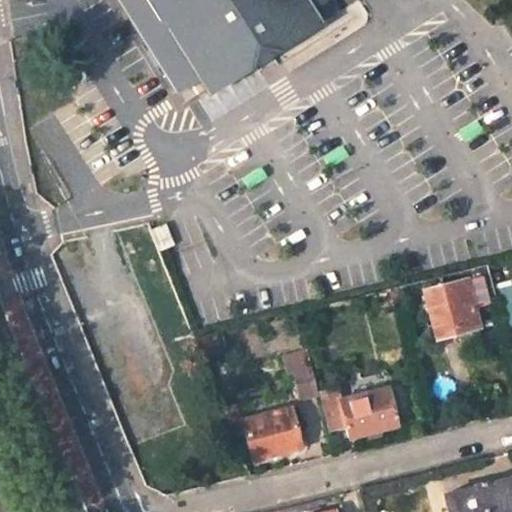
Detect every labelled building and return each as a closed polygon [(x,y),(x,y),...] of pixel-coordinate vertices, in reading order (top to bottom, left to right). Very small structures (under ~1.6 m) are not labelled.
[(320,0),(114,0),(173,93),(195,79),(307,9),(320,0)] [(307,9),(195,79),(204,94),(316,24),(307,9)] [(171,248),(166,226),(152,230),(160,251),(171,248)] [(473,310),(495,304),(485,265),(436,278),(438,288),(422,292),(434,339),(478,330),(473,310)] [(284,358),(293,393),(307,389),(299,354),(284,358)] [(344,426),(337,397),(334,384),(318,389),(328,431),(344,426)] [(344,426),(346,436),(396,424),(386,385),(337,397),(344,426)] [(293,449),(284,407),(238,419),(249,460),(293,449)] [(511,511),(511,491),(509,481),(445,498),(448,511),(511,511)]
